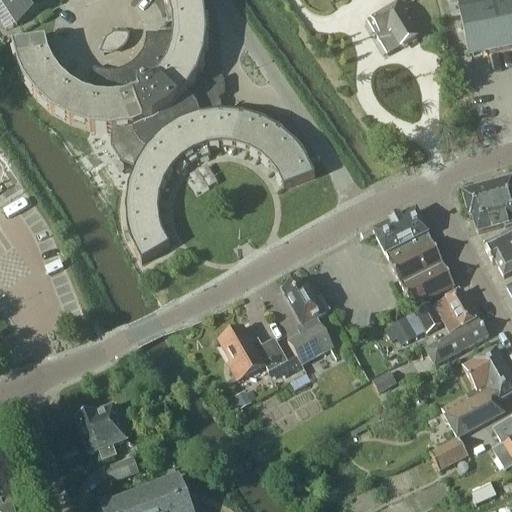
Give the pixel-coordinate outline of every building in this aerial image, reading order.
[(48,0),(8,0),(0,5),(16,28),(51,4),(48,0)] [(198,0),(163,0),(162,1),(170,16),(172,26),(172,37),(146,36),(145,45),(137,59),(128,67),(123,70),(117,72),(112,73),(100,72),(92,70),(81,95),(70,88),(62,82),(57,75),(51,66),(47,57),(45,50),(45,44),(12,49),(21,80),(28,92),(50,115),(69,125),(90,132),(111,135),(111,149),(121,165),(134,170),(128,190),(125,211),(127,231),(131,246),(142,265),(169,249),(162,235),(158,218),(158,211),(160,197),(172,172),(182,163),(193,156),(207,150),(220,149),(235,150),(248,154),(260,161),(270,169),(283,191),(314,180),(299,152),(279,132),(262,123),(242,117),(220,115),(221,105),(219,102),(224,98),(223,82),(221,79),(208,87),(206,83),(198,79),(203,58),(206,39),(204,17),(199,2),(198,0)] [(511,0),(457,0),(469,58),(511,49),(511,0)] [(386,56),(399,49),(416,38),(407,25),(409,23),(404,14),(399,6),(399,5),(367,24),(386,56)] [(105,41),(100,52),(100,54),(105,56),(110,56),(115,55),(120,51),(124,47),(127,40),(128,35),(113,35),(105,41)] [(511,181),(496,186),(473,192),(462,196),(469,220),(472,220),(477,236),(504,228),(505,230),(511,228),(511,181)] [(428,236),(414,211),(397,220),(397,219),(387,224),(388,226),(372,234),(413,311),(455,289),(427,237),(428,236)] [(511,275),(511,234),(484,249),(502,281),(511,275)] [(281,293),(301,328),(295,331),(298,337),(286,344),(301,370),(333,352),(315,322),(328,315),(320,300),(316,303),(307,287),(303,289),(299,283),(281,293)] [(448,337),(477,320),(462,294),(431,311),(429,308),(415,317),(426,336),(442,326),(448,337)] [(416,340),(406,320),(384,333),(391,345),(396,342),(400,349),(416,340)] [(488,338),(477,320),(448,337),(449,339),(424,353),(434,369),(488,338)] [(251,345),(242,329),(218,343),(230,364),(227,366),(236,383),(263,367),(268,375),(287,364),(274,341),(261,348),(257,341),(251,345)] [(442,412),(457,440),(457,441),(503,416),(497,403),(511,395),(511,382),(495,351),(462,369),(476,393),(442,412)] [(371,385),(379,397),(396,386),(389,374),(371,385)] [(257,402),(252,393),(246,397),(244,393),(233,400),(235,403),(229,406),(234,415),(257,402)] [(126,445),(113,409),(94,417),(93,415),(75,422),(89,459),(99,455),(103,465),(116,460),(113,450),(126,445)] [(511,421),(493,433),(502,447),(492,453),(505,474),(511,469),(511,421)] [(457,441),(457,440),(428,455),(438,474),(467,459),(457,441)] [(139,477),(132,460),(104,471),(111,488),(139,477)] [(190,511),(179,484),(106,511),(190,511)] [(470,497),(476,509),(496,499),(491,487),(470,497)] [(11,511),(9,503),(0,506),(0,511),(11,511)]
